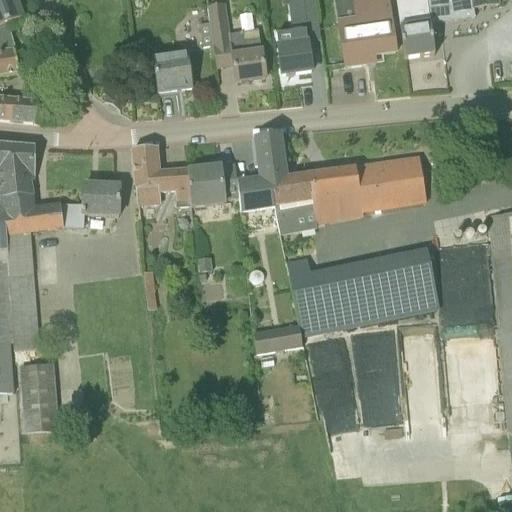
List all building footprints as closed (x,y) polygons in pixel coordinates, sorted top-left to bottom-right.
[(0,0),(0,29),(5,28),(4,26),(22,20),(13,0),(0,0)] [(282,79),(312,75),(308,46),(320,44),(313,0),(303,0),(304,5),(301,6),(305,34),(276,38),(277,48),(282,79)] [(346,70),(366,67),(365,61),(374,60),(374,58),(395,55),(387,0),(352,0),(336,3),(340,26),(346,70)] [(418,0),(396,3),(404,61),(435,57),(430,25),(426,0),(418,0)] [(426,0),(430,25),(463,21),(472,19),(471,11),(471,10),(469,0),(426,0)] [(469,0),(471,10),(471,11),(499,7),(498,0),(469,0)] [(229,36),(227,7),(207,10),(209,25),(212,48),(213,58),(231,55),(236,85),(265,81),(261,56),(258,42),(242,44),(241,34),(229,36)] [(202,50),(212,48),(209,25),(199,27),(202,50)] [(0,54),(11,52),(5,28),(0,29),(0,54)] [(0,122),(38,126),(41,103),(15,99),(0,97),(0,76),(18,75),(16,58),(13,59),(11,52),(0,54),(0,122)] [(158,96),(191,91),(187,58),(153,62),(158,96)] [(119,113),(127,100),(113,92),(105,105),(119,113)] [(270,181),(284,180),(279,137),(257,140),(262,183),(236,186),(238,202),(239,214),(273,209),(270,181)] [(33,150),(0,147),(0,200),(29,199),(28,185),(28,182),(33,182),(33,152),(33,150)] [(173,191),(174,209),(189,208),(186,172),(157,175),(156,151),(132,152),(136,208),(141,207),(158,206),(159,206),(158,193),(173,191)] [(323,175),(284,180),(270,181),(273,209),(274,209),(279,237),(295,235),(293,224),(303,221),(299,205),(309,203),(312,223),(425,207),(419,162),(323,175)] [(234,167),(186,172),(189,208),(191,212),(225,207),(225,203),(238,202),(236,186),(234,167)] [(60,208),(63,230),(83,231),(83,218),(119,219),(120,189),(83,187),(82,209),(60,208)] [(29,199),(0,200),(0,207),(0,209),(5,209),(6,237),(29,234),(63,230),(60,208),(33,211),(30,200),(29,199)] [(10,318),(6,237),(5,209),(0,209),(0,396),(10,396),(6,318),(10,318)] [(505,402),(511,401),(511,216),(489,219),(505,402)] [(6,237),(10,318),(12,354),(36,353),(29,234),(6,237)] [(303,279),(288,282),(299,329),(300,338),(394,319),(399,318),(400,321),(438,311),(427,253),(310,277),(303,279)] [(198,276),(212,275),(211,261),(197,262),(198,276)] [(307,262),(285,267),(288,282),(303,279),(310,277),(307,262)] [(156,313),(154,294),(142,295),(145,314),(156,313)] [(300,338),(299,329),(253,337),(257,358),(302,350),(300,338)] [(54,365),(18,367),(22,434),(58,432),(54,365)] [(263,428),(275,426),(272,400),(260,401),(263,428)]
